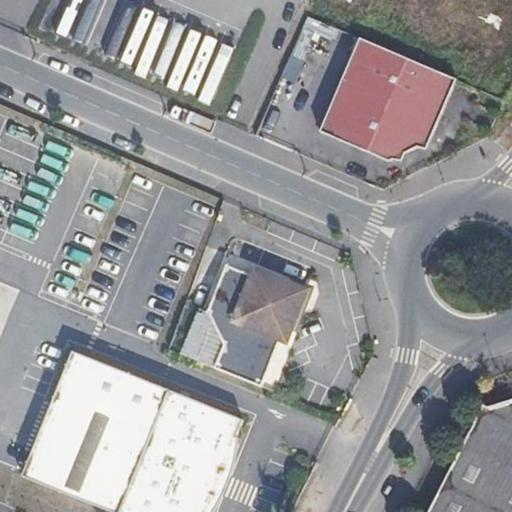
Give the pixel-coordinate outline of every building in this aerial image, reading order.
[(303,49),(312,30),(324,36),(328,27),(307,17),(293,45),(303,49)] [(456,79),(361,39),(318,142),(384,169),(428,147),(456,79)] [(223,349),(214,372),(260,391),(279,345),(286,348),(305,302),(252,280),(249,287),(224,276),(205,322),(223,349)] [(74,354),(23,476),(107,511),(205,511),(243,424),(74,354)] [(489,408),(435,511),(511,511),(511,407),(497,412),(489,408)]
